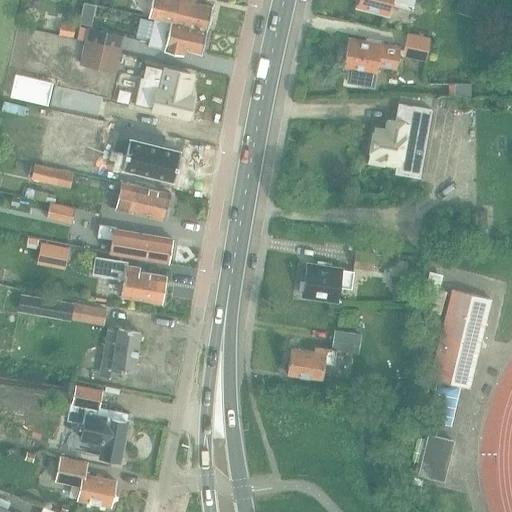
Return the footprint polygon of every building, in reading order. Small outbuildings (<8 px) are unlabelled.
[(151,0),(148,16),(157,18),(171,21),(205,29),(211,6),(193,1),(193,0),(151,0)] [(413,0),(355,0),(354,5),(388,13),(390,7),(411,12),(413,0)] [(152,39),(150,48),(183,55),(185,48),(200,52),(205,29),(171,21),(166,42),(152,39)] [(79,63),(116,72),(124,35),(87,27),(79,63)] [(425,55),(429,38),(406,33),(402,51),(425,55)] [(340,48),(338,57),(342,58),(341,65),(347,66),(344,81),(373,87),(376,72),(378,64),(394,67),(397,51),(397,50),(378,47),(379,43),(363,40),(362,44),(345,41),(344,49),(340,48)] [(144,64),(136,105),(152,108),(152,109),(187,116),(191,97),(185,96),(190,74),(165,68),(144,64)] [(45,151),(60,154),(69,99),(54,96),(45,151)] [(373,128),(368,155),(385,158),(384,162),(398,165),(397,170),(416,173),(427,109),(398,104),(395,121),(387,120),(385,130),(373,128)] [(121,125),(114,149),(125,152),(121,169),(173,182),(180,152),(159,147),(160,144),(155,143),(158,134),(121,125)] [(460,183),(460,127),(433,127),(434,183),(460,183)] [(73,172),(41,165),(41,166),(34,164),(31,177),(70,186),(73,172)] [(170,194),(166,192),(135,183),(134,188),(120,184),(114,208),(163,220),(170,194)] [(50,201),(54,201),(56,193),(26,186),(24,195),(50,201)] [(75,206),(54,201),(50,201),(47,215),(71,221),(75,206)] [(511,210),(479,211),(479,235),(511,234),(511,210)] [(116,228),(100,225),(98,236),(112,239),(110,253),(168,263),(173,239),(116,229),(116,228)] [(49,258),(65,261),(67,249),(40,244),(39,250),(51,252),(49,258)] [(350,267),(382,272),(385,256),(352,251),(350,267)] [(94,256),(91,274),(123,279),(120,296),(161,303),(166,276),(138,271),(139,268),(126,266),(127,262),(94,256)] [(350,273),(327,269),(328,262),(316,260),(315,266),(304,265),(300,296),(336,301),(338,287),(348,288),(350,273)] [(431,379),(469,389),(491,300),(452,291),(431,379)] [(30,296),(27,312),(69,319),(69,318),(72,303),(30,296)] [(69,318),(103,324),(106,307),(72,301),(72,303),(69,318)] [(118,368),(134,371),(141,333),(109,328),(100,374),(116,377),(118,368)] [(339,350),(355,352),(358,335),(342,333),(339,350)] [(331,364),(333,351),(310,347),(309,351),(287,348),(283,375),(319,381),(322,363),(331,364)] [(68,413),(67,418),(85,422),(81,436),(103,442),(100,453),(118,458),(127,423),(129,414),(100,406),(104,390),(77,383),(73,399),(72,399),(68,413)] [(419,475),(443,481),(453,441),(429,435),(419,475)] [(75,499),(107,507),(113,482),(83,475),(86,462),(60,456),(54,480),(79,486),(75,499)]
